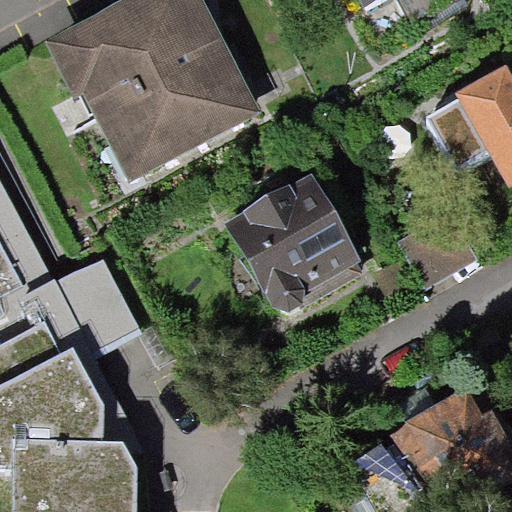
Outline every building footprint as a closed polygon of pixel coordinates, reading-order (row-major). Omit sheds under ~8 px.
[(196,0),(157,0),(52,56),(127,197),(262,125),(196,0)] [(355,0),(367,21),(389,9),(407,42),(477,3),(475,0),(355,0)] [(511,78),(455,113),(511,206),(511,78)] [(62,287),(0,181),(0,355),(3,363),(0,364),(0,511),(134,511),(141,488),(128,464),(101,460),(103,416),(77,364),(143,332),(105,265),(62,287)] [(314,190),(218,248),(278,346),(373,288),(314,190)] [(511,428),(478,372),(384,429),(434,511),(454,511),(511,477),(511,428)]
